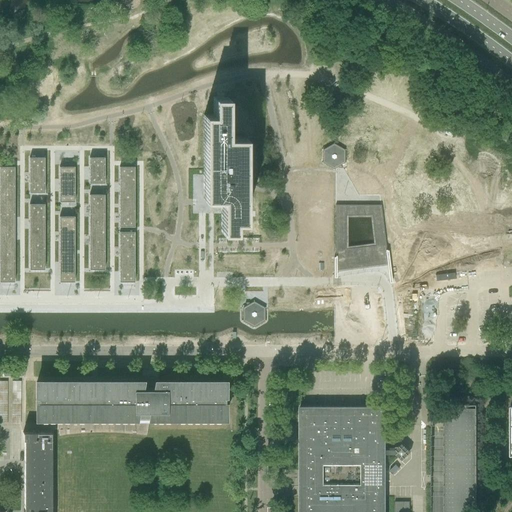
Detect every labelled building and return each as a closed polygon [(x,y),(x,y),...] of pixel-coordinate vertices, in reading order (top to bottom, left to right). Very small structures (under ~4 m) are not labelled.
[(203,176),(203,200),(212,200),(221,200),(221,232),(235,232),(235,222),(245,222),(245,189),(245,188),(245,183),(245,138),(227,138),(227,136),(227,129),(227,98),(224,98),(216,98),(213,98),(213,116),(203,116),(203,176)] [(284,177),(298,178),(299,136),(286,136),(284,177)] [(322,151),(322,162),(323,163),(333,169),(334,169),(335,168),(340,165),(344,163),(344,162),(344,151),(344,150),(334,144),(333,144),(323,150),(322,151)] [(29,174),(29,193),(44,193),(44,158),(29,158),(29,174)] [(89,168),(89,184),(104,184),(104,158),(89,158),(89,168)] [(0,282),(14,282),(14,251),(14,238),(14,229),(14,217),(14,167),(0,167),(0,282)] [(59,181),(59,202),(74,202),(74,167),(59,167),(59,181)] [(119,215),(119,227),(134,227),(134,167),(119,167),(119,184),(119,215)] [(89,237),(89,270),(104,270),(104,195),(89,195),(89,206),(89,237)] [(381,203),(335,203),(335,251),(335,256),(335,258),(335,270),(388,263),(386,247),(381,203)] [(29,220),(29,270),(44,270),(44,204),(29,204),(29,220)] [(59,233),(59,282),(74,282),(74,217),(59,217),(59,233)] [(119,249),(119,282),(134,282),(134,232),(119,232),(119,249)] [(243,309),(243,320),(243,321),(253,327),(254,327),(264,321),(264,320),(264,309),(264,308),(254,302),(253,302),(243,308),(243,309)] [(11,425),(20,425),(21,381),(12,381),(11,425)] [(151,390),(151,389),(151,388),(150,387),(149,386),(148,386),(147,386),(146,386),(145,386),(144,387),(144,388),(143,388),(143,389),(143,390),(140,390),(142,381),(36,381),(36,420),(135,420),(136,417),(149,417),(149,419),(224,419),(224,403),(226,403),(228,402),(230,401),(231,399),(231,397),(231,395),(230,393),(228,392),(226,391),(224,391),(224,381),(155,381),(154,390),(151,390)] [(477,511),(476,406),(430,406),(429,511),(477,511)] [(305,482),(305,487),(305,497),(305,502),(300,502),(300,511),(384,511),(385,502),(380,502),(380,497),(380,482),(385,482),(385,472),(385,447),(380,447),(380,442),(380,432),(380,428),(385,428),(385,407),(300,407),(300,428),(305,428),(305,432),(305,442),(305,447),(300,447),(300,472),(300,482),(305,482)] [(51,511),(51,434),(51,432),(43,432),(43,433),(39,433),(22,432),(22,433),(23,433),(23,440),(24,440),(24,458),(23,511),(51,511)] [(396,464),(389,471),(391,472),(393,474),(399,468),(397,466),(396,464)] [(394,511),(409,511),(410,502),(394,502),(394,511)]
